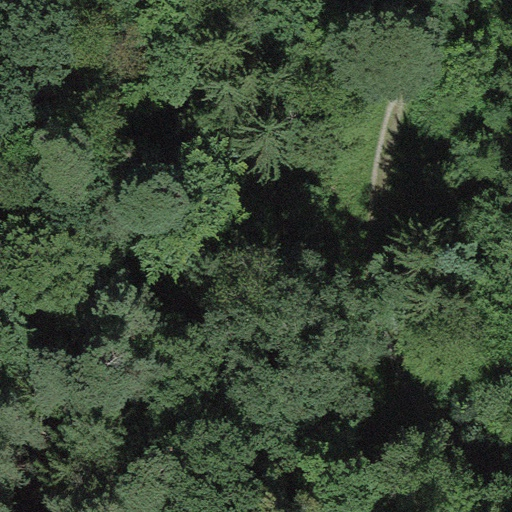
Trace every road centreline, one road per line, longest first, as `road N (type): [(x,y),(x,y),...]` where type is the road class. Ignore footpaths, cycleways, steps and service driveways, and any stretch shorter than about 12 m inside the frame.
road 1 (track): [(511,490),(452,446),(419,397),(375,286),(386,136),(398,93),(430,36),(464,0)]
road 2 (track): [(349,511),(359,351),(375,286)]
